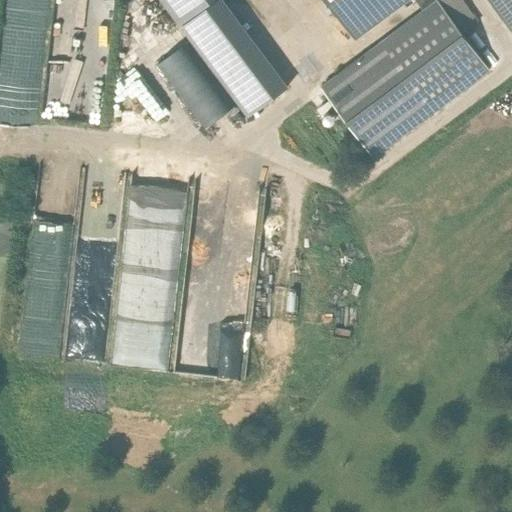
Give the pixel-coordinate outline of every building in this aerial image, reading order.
[(289,87),(224,0),(160,0),(248,117),(289,87)] [(416,0),(425,12),(323,88),(375,157),(491,70),(438,0),(326,0),(355,37),(404,0),(416,0)] [(511,0),(490,0),(511,30),(511,0)] [(41,115),(102,122),(115,25),(53,17),(41,115)] [(236,109),(186,42),(157,63),(206,131),(236,109)] [(511,81),(388,175),(473,288),(511,258),(511,81)] [(40,233),(77,235),(80,176),(69,175),(68,191),(42,190),(40,233)] [(114,359),(173,364),(189,187),(171,185),(170,201),(185,203),(183,227),(158,225),(157,246),(133,244),(134,233),(126,233),(114,359)]
